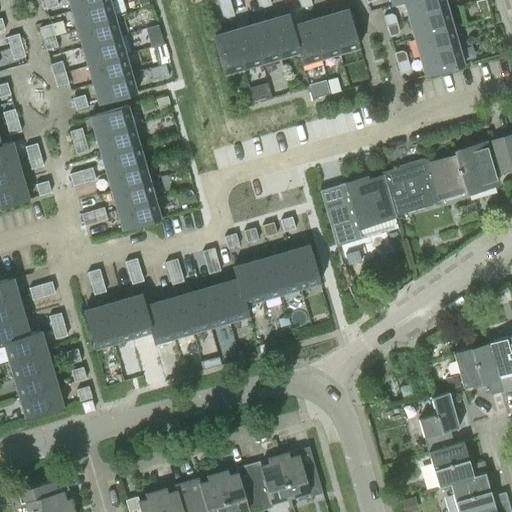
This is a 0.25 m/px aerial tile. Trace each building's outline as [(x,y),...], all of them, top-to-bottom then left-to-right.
[(58,7),(55,0),(42,0),(45,10),(58,7)] [(67,0),(71,11),(107,0),(67,0)] [(107,0),(71,11),(76,29),(112,19),(107,0)] [(409,21),(446,11),(443,0),(412,0),(404,3),(409,21)] [(230,3),(220,6),(223,15),(227,17),(234,15),(230,3)] [(328,16),(339,53),(358,47),(356,39),(348,10),(328,16)] [(414,40),(452,29),(446,11),(409,21),(414,40)] [(387,28),(397,25),(395,17),(390,14),(383,16),(387,28)] [(269,21),(280,57),(297,52),(290,27),(291,27),(288,15),(269,21)] [(309,21),(320,58),(339,53),(328,16),(309,21)] [(112,19),(76,29),(81,48),(118,37),(112,19)] [(250,26),(261,63),(280,57),(269,21),(250,26)] [(309,21),(291,27),(290,27),(297,52),(301,64),(320,58),(309,21)] [(41,39),(53,36),(50,25),(38,28),(41,39)] [(397,25),(387,28),(389,37),(396,35),(399,30),(397,25)] [(232,31),(242,68),(261,63),(250,26),(232,31)] [(420,58),(457,48),(452,29),(414,40),(420,58)] [(242,68),(232,31),(212,37),(223,74),(242,68)] [(9,49),(20,46),(17,34),(6,37),(9,49)] [(53,36),(41,39),(44,51),(56,47),(53,36)] [(118,37),(81,48),(87,66),(123,56),(118,37)] [(162,44),(154,47),(157,58),(166,55),(162,44)] [(20,46),(9,49),(12,60),(23,57),(20,46)] [(457,48),(420,58),(425,77),(463,67),(457,48)] [(397,65),(408,62),(405,53),(401,51),(394,53),(397,65)] [(123,56),(87,66),(92,85),(129,74),(123,56)] [(52,76),(64,73),(61,62),(49,66),(52,76)] [(408,62),(397,65),(399,74),(407,72),(409,68),(408,62)] [(152,78),(167,74),(164,64),(149,69),(152,78)] [(64,73),(52,76),(56,88),(68,85),(64,73)] [(129,74),(92,85),(97,104),(134,93),(129,74)] [(84,96),(72,99),(75,111),(87,108),(84,96)] [(95,137),(131,126),(126,107),(89,118),(95,137)] [(5,125),(16,121),(13,110),(1,113),(5,125)] [(16,121),(5,125),(8,136),(19,133),(16,121)] [(100,155),(137,145),(131,126),(95,137),(100,155)] [(72,144),(84,140),(81,130),(69,133),(72,144)] [(497,174),(511,169),(511,138),(511,135),(488,142),(497,174)] [(84,140),(72,144),(75,155),(87,152),(84,140)] [(0,167),(16,163),(10,143),(0,145),(0,167)] [(380,174),(381,177),(393,215),(437,202),(434,194),(461,186),(464,194),(495,185),(482,143),(451,153),(453,158),(426,165),(425,161),(380,174)] [(27,160),(39,156),(35,144),(24,148),(27,160)] [(106,174),(142,163),(137,145),(100,155),(106,174)] [(39,156),(27,160),(30,170),(42,167),(39,156)] [(0,187),(21,181),(16,163),(0,167),(0,187)] [(111,192),(148,182),(142,163),(106,174),(111,192)] [(80,172),(84,184),(95,181),(92,169),(80,172)] [(84,184),(80,172),(69,175),(72,187),(84,184)] [(345,210),(327,215),(335,246),(336,246),(361,239),(358,228),(382,221),(382,218),(393,215),(381,177),(369,180),(372,189),(367,190),(364,178),(338,186),(345,210)] [(21,181),(0,187),(0,207),(26,200),(21,181)] [(49,192),(46,182),(34,185),(37,196),(49,192)] [(117,211),(153,200),(148,182),(111,192),(117,211)] [(153,200),(117,211),(123,230),(159,219),(153,200)] [(92,212),(95,224),(107,220),(103,208),(92,212)] [(95,224),(92,212),(80,215),(84,227),(95,224)] [(290,218),(279,221),(283,233),(293,229),(290,218)] [(272,224),(261,227),(264,238),(275,235),(272,224)] [(253,229),(242,232),(246,243),(257,240),(253,229)] [(237,246),(234,235),(224,238),(227,249),(237,246)] [(288,252),(299,289),(318,283),(307,246),(288,252)] [(204,264),(216,261),(213,249),(201,253),(204,264)] [(348,258),(345,250),(339,252),(341,260),(348,258)] [(299,289),(288,252),(270,257),(281,294),(299,289)] [(281,294),(270,257),(252,263),(262,300),(281,294)] [(127,274),(139,271),(136,260),(124,263),(127,274)] [(168,275),(179,272),(176,260),(164,264),(168,275)] [(216,261),(204,264),(208,276),(220,272),(216,261)] [(262,300),(252,263),(232,268),(236,280),(243,305),(244,305),(262,300)] [(90,285),(101,282),(98,271),(86,275),(90,285)] [(139,271),(127,274),(131,286),(142,282),(139,271)] [(179,272),(168,275),(171,286),(183,283),(179,272)] [(0,303),(16,299),(11,280),(0,282),(0,303)] [(217,286),(228,322),(247,317),(244,305),(243,305),(236,280),(217,286)] [(101,282),(90,285),(93,296),(104,293),(101,282)] [(38,286),(42,297),(52,294),(49,283),(38,286)] [(42,297),(38,286),(28,289),(31,300),(42,297)] [(198,291),(209,328),(228,322),(217,286),(198,291)] [(180,297),(191,333),(209,328),(198,291),(180,297)] [(121,302),(131,338),(149,333),(142,308),(143,308),(139,296),(121,302)] [(491,296),(481,303),(483,309),(494,305),(491,296)] [(161,302),(172,339),(191,333),(180,297),(161,302)] [(16,299),(0,303),(0,323),(22,317),(16,299)] [(102,307),(113,343),(131,338),(121,302),(102,307)] [(172,339),(161,302),(143,308),(142,308),(149,333),(153,344),(172,339)] [(113,343),(102,307),(84,312),(95,349),(113,343)] [(51,330),(63,326),(59,314),(47,318),(51,330)] [(22,317),(0,323),(0,344),(2,344),(28,337),(27,336),(22,317)] [(287,317),(278,319),(280,326),(288,324),(287,317)] [(63,326),(51,330),(54,339),(65,336),(63,326)] [(8,363),(45,352),(39,332),(27,336),(28,337),(2,344),(8,363)] [(511,336),(487,343),(501,392),(511,388),(511,386),(509,375),(511,374),(511,336)] [(501,392),(487,343),(452,353),(462,389),(486,382),(490,395),(501,392)] [(80,361),(76,350),(65,353),(68,365),(80,361)] [(13,381),(50,370),(45,352),(8,363),(13,381)] [(217,357),(208,360),(211,367),(220,365),(217,357)] [(85,380),(82,368),(70,371),(73,383),(85,380)] [(19,400),(56,389),(50,370),(13,381),(19,400)] [(457,384),(454,374),(443,378),(446,387),(457,384)] [(409,383),(399,385),(402,397),(412,394),(409,383)] [(91,398),(88,387),(76,391),(79,402),(91,398)] [(56,389),(19,400),(24,418),(61,408),(56,389)] [(452,446),(452,445),(448,430),(458,427),(447,393),(431,398),(436,414),(418,419),(428,452),(452,446)] [(84,412),(93,409),(90,400),(81,403),(84,412)] [(452,446),(428,452),(438,487),(449,484),(484,473),(484,474),(486,474),(483,462),(469,466),(462,442),(452,445),(452,446)] [(276,455),(289,498),(307,492),(309,497),(321,493),(307,446),(295,449),(297,455),(289,457),(287,452),(276,455)] [(246,464),(260,511),(272,507),(270,503),(289,498),(276,455),(267,458),(268,463),(260,466),(258,460),(246,464)] [(256,511),(260,511),(246,464),(234,467),(236,473),(228,475),(226,470),(216,473),(227,511),(241,511),(247,510),(247,511),(256,511)] [(186,482),(194,511),(227,511),(216,473),(205,476),(206,481),(199,483),(197,478),(186,482)] [(457,511),(478,511),(508,503),(504,492),(491,496),(484,474),(484,473),(449,484),(457,511)] [(27,511),(58,511),(71,508),(68,498),(63,499),(61,491),(66,490),(62,478),(16,491),(20,504),(25,502),(27,511)] [(154,491),(160,511),(194,511),(186,482),(174,485),(176,490),(167,492),(166,487),(154,491)] [(160,511),(154,491),(144,494),(146,499),(138,501),(136,496),(125,499),(128,511),(160,511)] [(404,511),(407,511),(416,510),(413,498),(401,501),(404,511)] [(510,511),(508,503),(478,511),(510,511)]
